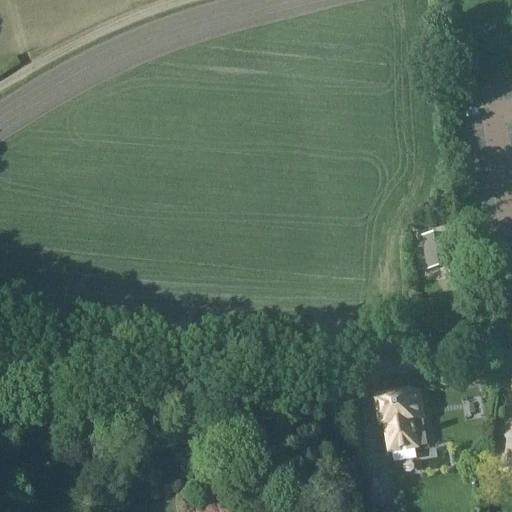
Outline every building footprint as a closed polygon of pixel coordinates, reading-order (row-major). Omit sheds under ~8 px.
[(481,78),(478,57),(446,62),(450,83),(481,78)] [(422,239),(427,271),(452,268),(447,235),(422,239)] [(386,427),(391,452),(417,448),(412,422),(423,420),(419,395),(377,402),(382,428),(386,427)] [(511,429),(500,429),(497,469),(511,470),(511,429)] [(83,480),(69,477),(64,495),(78,499),(83,480)]
